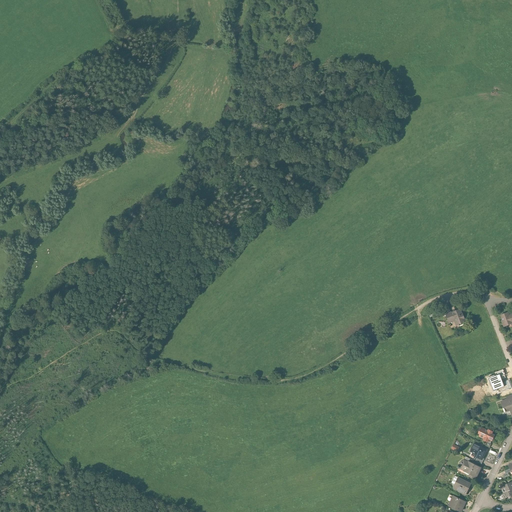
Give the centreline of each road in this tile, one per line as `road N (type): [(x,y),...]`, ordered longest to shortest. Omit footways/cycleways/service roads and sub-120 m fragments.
road 1 (track): [(428,302),(333,365),(288,382)]
road 2 (track): [(116,29),(113,50),(52,84),(10,125)]
